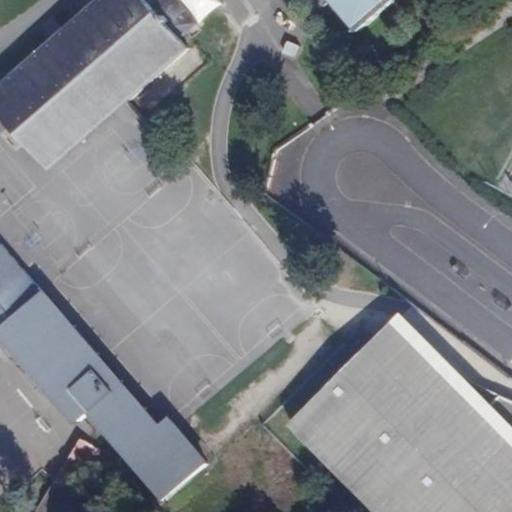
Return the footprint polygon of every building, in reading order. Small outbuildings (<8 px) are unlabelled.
[(178,39),(193,26),(171,0),(103,0),(0,89),(0,110),(50,169),(187,51),(178,39)] [(398,0),(330,0),(359,33),(398,0)] [(0,330),(43,295),(0,246),(0,330)] [(43,295),(0,330),(82,420),(91,412),(167,498),(209,461),(168,418),(159,426),(43,295)] [(511,511),(511,400),(445,370),(398,322),(288,425),(375,511),(511,511)] [(64,511),(100,452),(81,441),(38,511),(64,511)]
